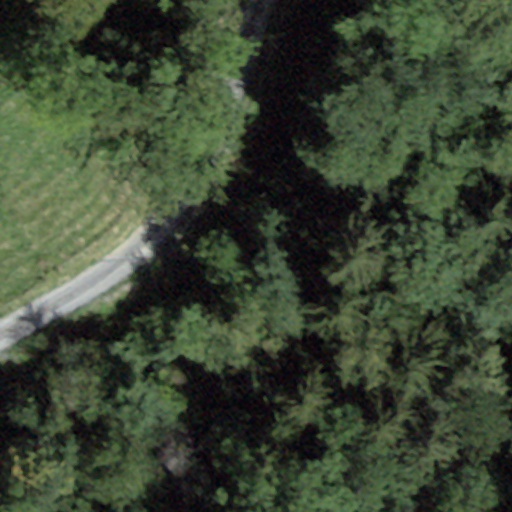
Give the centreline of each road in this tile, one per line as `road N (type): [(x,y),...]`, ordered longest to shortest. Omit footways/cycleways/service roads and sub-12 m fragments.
road 1 (track): [(221,153),(128,263),(0,340)]
road 2 (track): [(221,153),(244,102),(270,0)]
